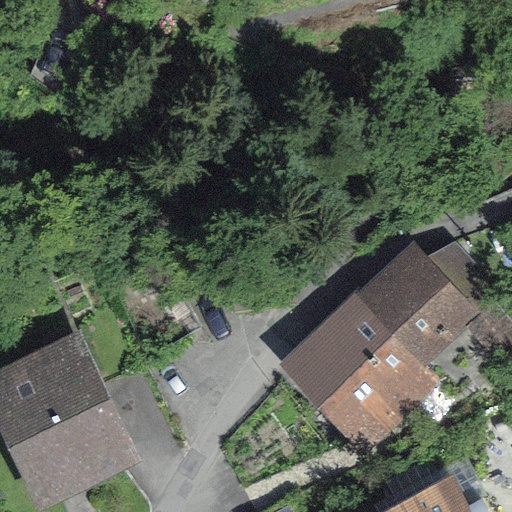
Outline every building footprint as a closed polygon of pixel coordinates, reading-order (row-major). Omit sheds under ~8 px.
[(235,316),(302,304),(291,244),(224,256),(235,316)] [(486,319),(417,245),(283,368),(369,461),(446,390),(429,371),(486,319)] [(146,455),(82,325),(0,364),(0,418),(43,505),(146,455)] [(496,511),(480,482),(486,479),(471,451),(447,464),(439,450),(388,478),(398,497),(370,511),(496,511)] [(327,511),(312,485),(264,511),(327,511)]
